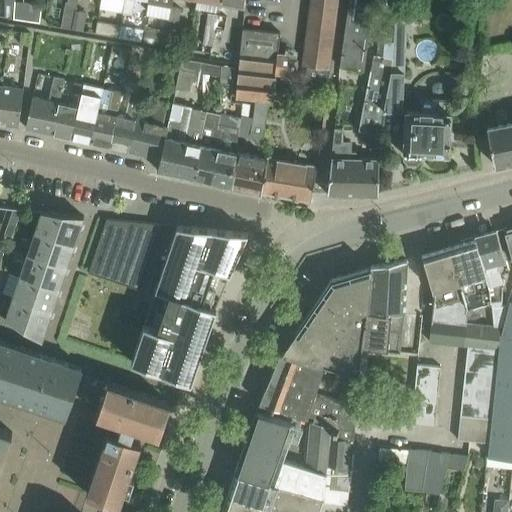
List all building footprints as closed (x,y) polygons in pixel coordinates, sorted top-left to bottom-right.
[(14,0),(14,5),(13,18),(40,22),(42,5),(14,0)] [(77,0),(68,0),(68,1),(66,0),(61,26),(73,28),(76,9),(77,0)] [(148,0),(149,0),(125,0),(123,12),(132,14),(134,0),(148,0)] [(302,87),(326,91),(338,0),(309,0),(301,65),(305,65),(302,87)] [(371,13),(373,0),(348,0),(339,66),(363,70),(371,13)] [(373,0),(371,13),(395,17),(397,0),(373,0)] [(5,5),(5,16),(13,18),(14,5),(5,5)] [(182,7),(172,6),(172,8),(169,21),(179,23),(182,7)] [(87,11),(76,9),(73,28),(84,30),(87,11)] [(208,13),(202,46),(213,48),(215,32),(218,14),(208,13)] [(218,14),(215,32),(226,33),(228,16),(218,14)] [(96,32),(119,36),(121,28),(98,24),(96,32)] [(121,24),(121,28),(119,36),(142,41),(144,29),(121,24)] [(144,29),(142,41),(165,45),(168,30),(145,25),(144,29)] [(239,64),(235,97),(255,99),(252,117),(251,125),(249,133),(254,138),(261,146),(268,101),(272,101),(275,80),(292,82),(295,55),(278,53),(280,32),(243,28),(239,64)] [(21,32),(19,43),(29,44),(31,33),(21,32)] [(389,82),(384,110),(402,110),(404,70),(405,35),(394,34),(392,57),(389,82)] [(120,48),(117,63),(128,65),(131,50),(120,48)] [(372,53),(357,130),(379,134),(384,110),(389,82),(392,57),(374,53),(372,53)] [(179,68),(175,88),(191,92),(193,80),(203,81),(203,73),(203,62),(186,59),(180,63),(179,68)] [(221,65),(203,62),(203,73),(221,76),(221,65)] [(221,65),(221,76),(221,85),(233,86),(235,67),(221,65)] [(25,127),(53,133),(60,101),(65,79),(53,76),(48,100),(32,96),(25,127)] [(71,91),(82,94),(84,83),(74,81),(71,91)] [(91,142),(103,87),(84,83),(82,94),(79,106),(72,138),(91,142)] [(3,86),(0,104),(0,122),(18,125),(23,88),(3,86)] [(103,87),(91,142),(111,146),(117,114),(122,92),(103,87)] [(117,114),(111,146),(130,151),(137,119),(143,96),(131,93),(126,116),(117,114)] [(406,110),(404,155),(408,159),(416,159),(421,155),(421,151),(449,152),(451,98),(420,97),(420,110),(406,110)] [(150,121),(137,119),(130,151),(160,157),(167,125),(163,124),(168,101),(155,98),(150,121)] [(53,133),(72,138),(79,106),(60,101),(53,133)] [(157,170),(194,178),(202,143),(209,110),(172,102),(167,125),(160,157),(157,170)] [(240,115),(239,123),(251,125),(252,117),(248,116),(249,103),(242,102),(240,115)] [(202,143),(194,178),(210,181),(222,127),(218,127),(219,124),(219,122),(221,113),(209,110),(202,143)] [(511,121),(487,127),(494,164),(511,160),(511,121)] [(238,128),(238,135),(254,138),(249,133),(251,125),(242,123),(239,123),(239,125),(238,128)] [(222,127),(210,181),(228,185),(236,151),(237,145),(238,135),(238,128),(219,124),(218,127),(222,127)] [(342,128),(334,127),(327,193),(327,194),(378,195),(378,193),(381,159),(357,158),(358,152),(353,152),(353,141),(342,141),(342,128)] [(267,157),(236,151),(228,185),(261,192),(267,157)] [(317,166),(267,157),(261,192),(311,201),(317,166)] [(8,221),(16,224),(20,210),(12,209),(8,221)] [(41,211),(35,231),(74,244),(83,216),(41,211)] [(88,272),(139,289),(161,224),(106,218),(88,272)] [(16,224),(8,221),(4,233),(12,236),(16,224)] [(155,289),(157,289),(169,293),(158,327),(145,323),(144,323),(131,361),(184,379),(191,381),(216,306),(203,302),(206,294),(211,277),(215,268),(229,274),(248,233),(177,225),(155,289)] [(511,225),(506,227),(503,227),(511,257),(511,225)] [(505,261),(496,230),(475,235),(476,238),(489,282),(492,302),(494,326),(502,327),(506,308),(507,305),(500,304),(502,279),(498,268),(497,264),(497,263),(505,261)] [(35,231),(27,253),(67,266),(74,244),(35,231)] [(489,282),(476,238),(451,245),(469,306),(468,308),(492,302),(489,282)] [(466,325),(468,308),(469,306),(451,245),(422,254),(435,297),(434,297),(431,321),(466,325)] [(27,253),(20,275),(59,288),(67,266),(27,253)] [(392,312),(403,313),(405,275),(407,259),(371,265),(369,300),(368,315),(365,332),(363,348),(388,350),(392,312)] [(371,265),(331,277),(281,352),(325,365),(359,375),(360,375),(363,348),(365,332),(368,315),(369,300),(371,265)] [(20,275),(13,296),(52,310),(59,288),(20,275)] [(13,296),(5,318),(42,340),(52,310),(13,296)] [(502,327),(501,330),(511,331),(511,300),(509,299),(507,305),(506,308),(502,327)] [(429,341),(464,345),(466,325),(431,321),(429,341)] [(464,345),(467,345),(468,345),(498,349),(500,333),(502,327),(494,326),(495,328),(466,325),(464,345)] [(498,349),(497,356),(511,357),(511,331),(501,330),(500,333),(498,349)] [(0,394),(1,395),(11,398),(11,399),(14,399),(23,402),(23,403),(26,404),(26,403),(36,407),(38,408),(38,407),(48,411),(51,412),(62,415),(62,416),(65,417),(67,411),(66,411),(81,367),(65,361),(65,362),(55,358),(52,357),(42,354),(43,354),(40,353),(31,350),(28,349),(18,346),(18,345),(15,345),(5,342),(6,341),(3,340),(3,341),(0,339),(0,394)] [(468,345),(467,345),(465,369),(496,372),(498,349),(468,345)] [(325,365),(281,352),(280,352),(259,402),(315,420),(315,421),(331,425),(337,427),(345,402),(316,393),(325,365)] [(496,372),(495,381),(511,382),(511,357),(497,356),(496,372)] [(417,364),(416,376),(440,378),(441,366),(429,365),(417,364)] [(496,372),(465,369),(463,384),(494,387),(496,372)] [(438,390),(440,378),(416,376),(415,388),(438,390)] [(96,414),(111,419),(159,435),(170,403),(108,381),(96,414)] [(493,402),(492,406),(511,408),(511,382),(495,381),(494,387),(493,402)] [(493,402),(494,387),(463,384),(462,399),(493,402)] [(415,388),(413,399),(437,402),(438,390),(415,388)] [(413,399),(412,411),(436,413),(437,402),(413,399)] [(460,414),(491,417),(493,402),(462,399),(460,414)] [(491,417),(490,431),(511,433),(511,408),(492,406),(491,417)] [(255,410),(235,470),(261,479),(279,485),(324,499),(325,489),(327,474),(307,468),(279,458),(276,457),(288,422),(255,410)] [(435,426),(436,413),(412,411),(411,424),(435,426)] [(469,440),(485,441),(488,442),(491,417),(460,414),(458,439),(469,440)] [(311,424),(307,468),(327,474),(328,465),(330,440),(331,425),(315,421),(314,425),(311,424)] [(0,466),(12,432),(0,427),(0,466)] [(140,442),(118,434),(108,431),(87,493),(119,504),(140,442)] [(488,442),(487,456),(511,458),(511,433),(490,431),(488,442)] [(330,440),(328,465),(343,467),(345,441),(330,440)] [(406,485),(423,487),(428,450),(410,448),(406,485)] [(428,450),(424,478),(444,481),(447,467),(451,453),(428,450)] [(468,455),(451,453),(447,467),(464,469),(468,455)] [(487,456),(486,466),(511,468),(511,458),(487,456)] [(351,468),(350,468),(349,468),(343,467),(328,465),(327,474),(325,489),(348,492),(351,468)] [(279,485),(261,479),(235,470),(226,495),(274,511),(319,511),(323,501),(324,499),(279,485)] [(347,504),(348,492),(325,489),(324,499),(323,501),(347,504)] [(274,511),(226,495),(220,511),(274,511)] [(507,511),(509,500),(494,498),(494,500),(492,511),(507,511)]
